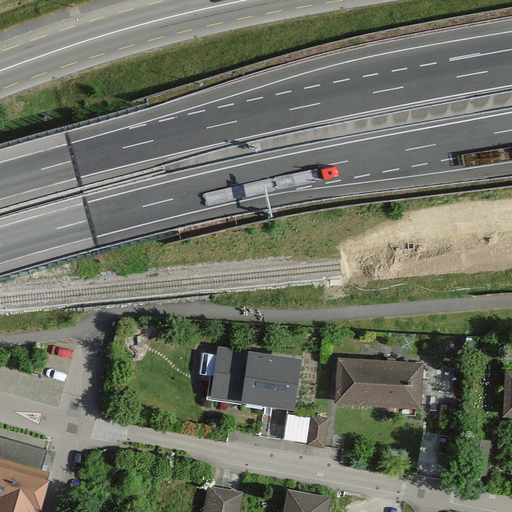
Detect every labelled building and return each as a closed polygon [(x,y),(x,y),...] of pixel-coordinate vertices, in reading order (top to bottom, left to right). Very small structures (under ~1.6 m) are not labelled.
[(238,362),(235,406),(307,411),(310,367),(238,362)] [(340,408),(432,409),(432,367),(340,366),(340,408)] [(290,413),(288,436),(309,438),(312,415),(290,413)] [(328,422),(314,422),(313,452),(328,452),(328,422)] [(0,511),(30,511),(48,449),(0,436),(0,511)] [(241,511),(243,495),(206,491),(203,511),(241,511)] [(337,511),(339,500),(291,494),(288,511),(337,511)]
